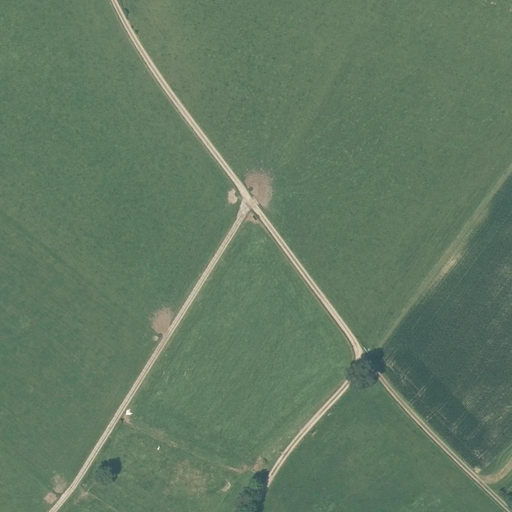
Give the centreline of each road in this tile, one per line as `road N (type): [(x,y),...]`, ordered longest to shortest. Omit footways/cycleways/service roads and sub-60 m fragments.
road 1 (track): [(113,0),(165,88),(363,358)]
road 2 (track): [(250,202),(52,511)]
road 3 (track): [(363,358),(511,511)]
road 4 (track): [(254,511),(278,462),(363,358)]
